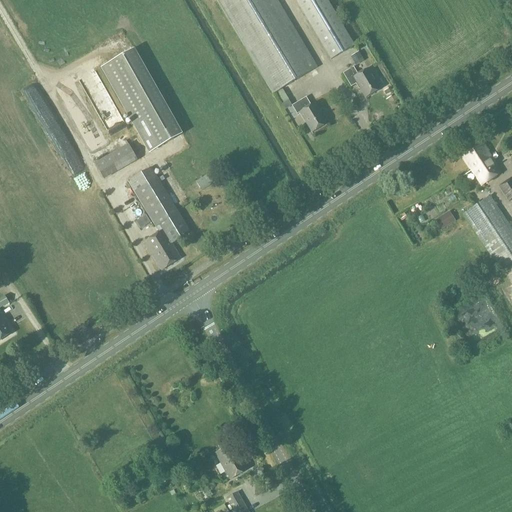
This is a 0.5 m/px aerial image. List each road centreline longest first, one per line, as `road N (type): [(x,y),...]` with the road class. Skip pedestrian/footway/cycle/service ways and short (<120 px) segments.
road 1 (primary): [(188,298),(511,83)]
road 2 (tertiary): [(309,511),(188,298)]
road 3 (primary): [(0,422),(188,298)]
